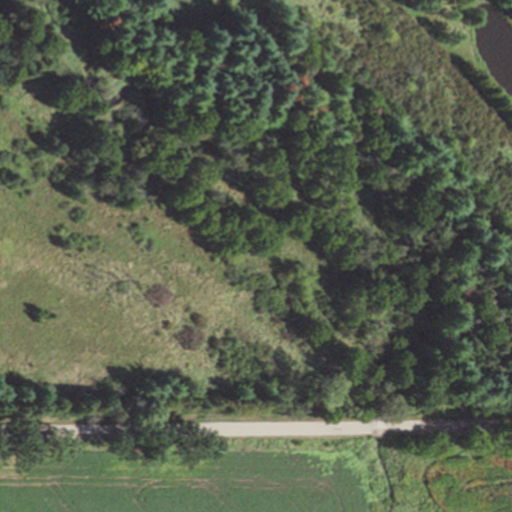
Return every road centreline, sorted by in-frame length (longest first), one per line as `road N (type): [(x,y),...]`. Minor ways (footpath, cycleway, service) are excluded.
road 1 (residential): [(0,432),(367,428)]
road 2 (residential): [(384,428),(511,424)]
